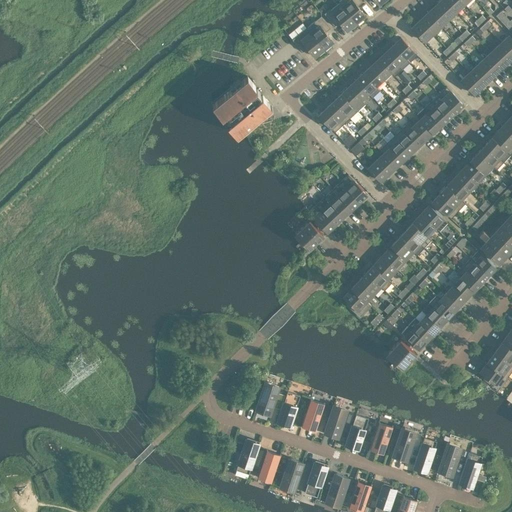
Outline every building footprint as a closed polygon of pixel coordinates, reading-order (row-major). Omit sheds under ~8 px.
[(363,20),(362,18),(365,15),(358,6),(363,1),(361,0),(340,0),(338,2),(339,3),(340,2),(357,24),(363,20)] [(456,11),(446,0),(441,0),(436,5),(448,18),(456,11)] [(446,0),(456,11),(464,3),(461,0),(446,0)] [(324,13),(334,25),(339,21),(347,30),(350,27),(352,29),(357,24),(340,2),(339,3),(331,10),(330,8),(324,13)] [(448,18),(436,5),(428,12),(441,26),(448,18)] [(501,11),(496,15),(509,30),(511,27),(511,22),(510,20),(501,11)] [(441,26),(428,12),(420,20),(433,33),(441,26)] [(331,46),(329,44),(333,41),(325,32),(331,27),(321,16),(307,27),(325,50),(331,46)] [(422,38),(424,41),(433,33),(420,20),(412,27),(422,38)] [(307,47),(314,56),(318,53),(319,55),(325,50),(307,27),(292,39),(302,51),(307,47)] [(511,38),(509,35),(501,43),(511,54),(511,38)] [(417,55),(410,47),(401,37),(394,45),(410,62),(417,55)] [(493,50),(505,63),(511,57),(511,54),(501,43),(493,50)] [(386,52),(402,69),(410,62),(394,45),(386,52)] [(485,57),(498,71),(505,63),(493,50),(485,57)] [(379,59),(391,71),(395,76),(402,69),(386,52),(379,59)] [(498,71),(485,57),(477,65),(490,78),(498,71)] [(371,66),(383,78),(391,71),(379,59),(371,66)] [(490,78),(477,65),(469,72),(482,85),(490,78)] [(364,73),(376,85),(383,78),(371,66),(364,73)] [(461,80),(463,82),(464,82),(474,93),(482,85),(469,72),(461,80)] [(356,79),(368,92),(372,97),(380,90),(376,85),(364,73),(356,79)] [(246,75),(213,102),(213,103),(237,133),(238,133),(257,118),(256,117),(262,113),(271,106),(262,95),(256,100),(254,98),(261,93),(257,88),(250,94),(249,92),(255,86),(247,76),(246,75)] [(349,86),(361,99),(368,92),(356,79),(349,86)] [(349,86),(341,93),(353,106),(358,111),(365,104),(361,99),(349,86)] [(463,103),(451,91),(447,86),(439,93),(455,110),(463,103)] [(334,100),(350,118),(357,111),(353,106),(341,93),(334,100)] [(455,110),(439,93),(431,100),(448,117),(455,110)] [(327,107),(343,125),(350,118),(334,100),(327,107)] [(431,100),(424,107),(440,124),(448,117),(431,100)] [(330,127),(335,132),(343,125),(327,107),(319,115),(330,127)] [(424,107),(417,114),(421,118),(433,131),(440,124),(424,107)] [(501,127),(511,136),(511,117),(501,127)] [(433,131),(421,118),(414,125),(413,125),(425,138),(433,131)] [(409,121),(402,128),(418,145),(425,138),(413,125),(409,121)] [(511,152),(511,136),(501,127),(492,137),(510,154),(511,152)] [(418,145),(402,128),(394,135),(410,152),(418,145)] [(356,139),(350,133),(343,140),(348,146),(356,139)] [(410,152),(394,135),(387,142),(403,159),(410,152)] [(485,144),(504,162),(510,154),(492,137),(485,144)] [(358,141),(350,149),(356,155),(364,147),(358,141)] [(387,142),(379,149),(383,153),(395,166),(403,159),(387,142)] [(492,165),(496,169),(504,162),(485,144),(478,152),(492,165)] [(485,173),(492,165),(478,152),(471,159),(485,173)] [(395,166),(383,153),(383,154),(376,160),(388,173),(395,166)] [(463,168),(477,181),(485,173),(471,159),(463,168)] [(368,168),(371,171),(372,171),(380,180),(388,173),(376,160),(368,168)] [(455,177),(469,190),(477,181),(463,168),(455,177)] [(354,180),(348,174),(340,181),(358,201),(366,193),(354,180)] [(461,199),(469,190),(455,177),(447,186),(461,199)] [(332,189),(350,208),(358,201),(340,181),(332,189)] [(465,203),(461,199),(447,186),(440,193),(458,210),(465,203)] [(488,210),(491,213),(511,191),(508,188),(488,210)] [(324,196),(343,216),(350,208),(332,189),(324,196)] [(432,201),(446,213),(451,218),(458,210),(440,193),(432,201)] [(316,204),(335,223),(343,216),(324,196),(316,204)] [(314,217),(327,231),(335,223),(316,204),(308,211),(309,212),(314,217)] [(448,222),(429,204),(421,214),(435,227),(439,231),(448,222)] [(511,212),(481,246),(498,262),(511,247),(511,212)] [(472,227),(475,230),(488,216),(485,213),(472,227)] [(427,236),(427,235),(435,227),(421,214),(413,222),(427,236)] [(309,219),(295,233),(302,240),(316,227),(309,219)] [(420,243),(424,247),(431,239),(427,235),(427,236),(413,222),(406,230),(420,243)] [(309,247),(323,234),(316,227),(302,240),(309,247)] [(479,233),(485,239),(489,234),(483,229),(479,233)] [(399,237),(413,250),(420,243),(406,230),(399,237)] [(392,245),(406,258),(413,250),(399,237),(392,245)] [(382,255),(397,268),(406,258),(392,245),(382,255)] [(495,266),(478,250),(471,257),(488,273),(495,266)] [(373,265),(387,278),(397,268),(382,255),(373,265)] [(488,273),(471,257),(464,265),(481,281),(488,273)] [(380,286),(384,290),(392,282),(387,278),(373,265),(366,272),(380,286)] [(456,273),(461,277),(461,276),(474,288),(481,281),(464,265),(456,273)] [(359,280),(373,293),(380,286),(366,272),(359,280)] [(474,288),(461,276),(461,277),(454,284),(467,296),(474,288)] [(352,287),(366,301),(367,300),(373,293),(359,280),(352,287)] [(467,296),(454,284),(447,291),(460,303),(467,296)] [(358,310),(362,314),(371,304),(367,300),(366,301),(352,287),(344,296),(349,301),(347,303),(356,312),(358,310)] [(460,303),(447,291),(441,299),(440,299),(453,311),(460,303)] [(429,303),(433,307),(433,306),(446,318),(453,311),(440,299),(441,299),(436,294),(429,303)] [(429,303),(422,310),(426,314),(439,326),(446,318),(433,306),(433,307),(429,303)] [(379,312),(374,317),(379,322),(384,317),(379,312)] [(439,326),(426,314),(419,321),(432,333),(439,326)] [(416,318),(409,325),(413,329),(425,341),(432,333),(419,321),(416,318)] [(387,319),(383,324),(389,330),(393,325),(387,319)] [(405,336),(418,348),(425,341),(413,329),(405,336)] [(502,342),(511,349),(511,332),(510,331),(502,342)] [(401,338),(387,353),(394,360),(408,345),(401,338)] [(495,352),(510,363),(511,363),(511,361),(511,349),(502,342),(495,352)] [(402,366),(415,352),(408,345),(394,360),(402,366)] [(508,376),(511,371),(511,363),(510,363),(495,352),(488,361),(508,376)] [(480,371),(486,375),(484,377),(494,385),(496,383),(501,386),(508,376),(488,361),(480,371)] [(278,387),(266,383),(266,381),(256,410),(269,414),(278,387)] [(292,418),(300,395),(288,391),(277,423),(283,425),(286,416),(292,418)] [(324,403),(311,399),(312,396),(311,396),(300,428),(301,428),(302,425),(315,430),(324,403)] [(330,413),(333,405),(327,403),(325,411),(330,413)] [(334,406),(335,404),(334,404),(324,433),(337,437),(346,410),(334,406)] [(349,413),(343,430),(349,432),(355,415),(349,413)] [(361,441),(368,418),(356,414),(345,446),(351,448),(354,439),(361,441)] [(389,436),(393,426),(379,421),(380,419),(380,418),(369,451),(370,448),(384,452),(388,441),(390,436),(389,436)] [(406,460),(415,433),(402,429),(403,427),(402,426),(392,455),(406,460)] [(401,428),(396,426),(393,436),(397,438),(401,428)] [(429,464),(437,441),(424,436),(420,450),(418,456),(413,469),(420,471),(423,462),(429,464)] [(253,439),(250,448),(244,446),(236,469),(249,473),(260,441),(253,439)] [(234,440),(231,449),(240,452),(243,443),(234,440)] [(451,475),(460,448),(448,444),(449,442),(448,442),(438,471),(451,475)] [(266,450),(263,461),(262,461),(260,466),(261,466),(257,476),(271,481),(270,483),(270,484),(281,451),(280,454),(266,450)] [(462,450),(459,459),(465,461),(468,452),(462,450)] [(470,452),(459,484),(465,486),(468,477),(474,479),(475,478),(484,481),(486,476),(476,473),(482,456),(470,452)] [(293,491),(303,462),(290,457),(281,484),(293,489),(293,490),(293,491)] [(328,463),(321,461),(318,471),(312,469),(304,492),(317,496),(320,487),(323,479),(328,463)] [(310,464),(304,462),(301,473),(307,475),(310,464)] [(349,477),(335,473),(326,500),(339,504),(338,506),(339,506),(349,477)] [(323,479),(320,487),(326,489),(329,481),(323,479)] [(362,511),(372,482),(372,481),(371,484),(357,480),(349,506),(362,511),(361,511),(362,511)] [(387,511),(396,486),(390,484),(387,494),(380,492),(373,511),(387,511)] [(412,511),(418,497),(417,497),(416,500),(403,495),(399,507),(398,507),(397,511),(412,511)]
